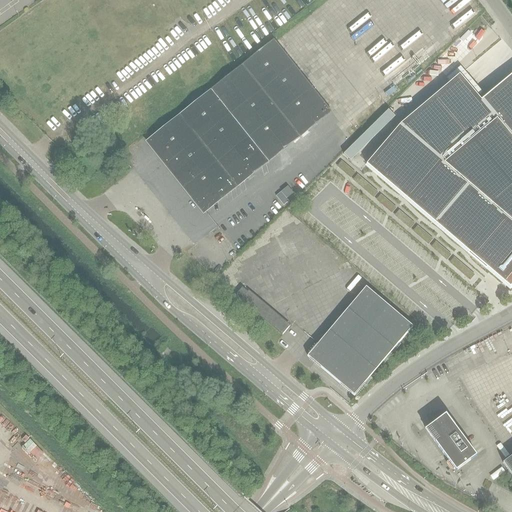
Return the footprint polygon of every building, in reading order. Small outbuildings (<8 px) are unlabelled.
[(148,140),(203,210),(329,110),(274,40),(148,140)] [(401,125),(366,165),(469,253),(467,254),(486,270),(487,269),(510,288),(511,286),(511,75),(481,101),(460,76),(401,125)] [(286,198),(293,193),(288,186),(281,192),(286,198)] [(289,201),(286,198),(281,192),(276,196),(283,205),(289,201)] [(366,287),(307,356),(354,396),(413,327),(366,287)] [(242,288),(236,295),(241,300),(247,292),(242,288)] [(247,292),(241,300),(282,335),(290,326),(248,291),(247,292)] [(452,470),(451,470),(452,471),(454,470),(453,470),(454,469),(456,471),(477,456),(446,414),(425,430),(448,461),(448,462),(447,461),(446,463),(447,463),(452,470)] [(511,456),(503,463),(511,475),(511,456)]
